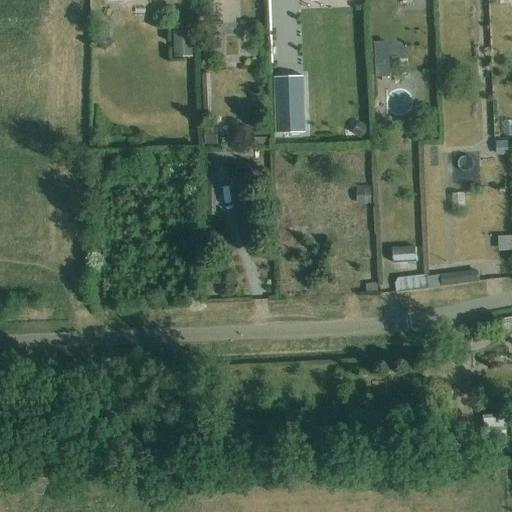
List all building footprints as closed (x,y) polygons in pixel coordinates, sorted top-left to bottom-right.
[(226,0),(209,0),(210,18),(227,18),(226,0)] [(191,32),(172,33),(173,58),(191,57),(191,32)] [(103,34),(94,44),(105,53),(113,42),(103,34)] [(391,66),(375,67),(375,77),(391,77),(391,66)] [(211,72),(201,73),(203,113),(213,112),(211,72)] [(303,77),(274,78),(276,134),(305,133),(303,77)] [(361,122),(354,131),(362,137),(368,128),(361,122)] [(203,128),(204,144),(216,143),(215,128),(203,128)] [(498,142),(499,155),(508,154),(507,142),(498,142)] [(214,172),(205,173),(206,215),(215,214),(214,172)] [(370,203),(370,186),(359,186),(359,203),(370,203)] [(507,232),(489,232),(489,249),(508,248),(507,232)] [(393,263),(415,262),(414,248),(392,249),(393,263)] [(442,288),(479,282),(477,271),(440,276),(442,288)] [(415,272),(386,275),(388,287),(416,284),(415,272)] [(376,281),(365,282),(365,291),(377,290),(376,281)] [(504,416),(482,418),(484,452),(506,451),(504,416)] [(462,431),(453,431),(453,446),(462,446),(462,431)]
